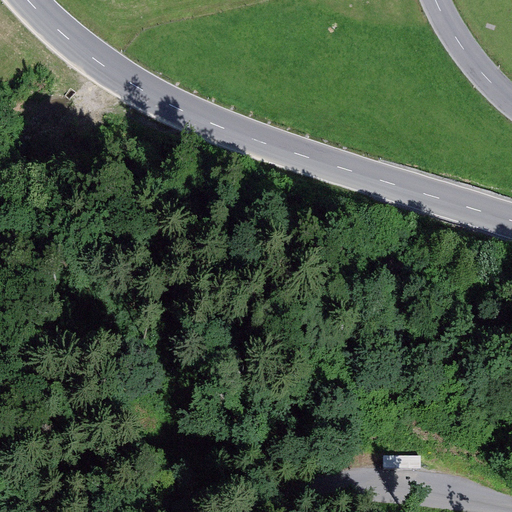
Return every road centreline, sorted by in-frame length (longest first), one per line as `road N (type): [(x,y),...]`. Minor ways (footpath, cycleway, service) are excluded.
road 1 (secondary): [(27,0),(111,73),(232,132),(511,221)]
road 2 (unclassified): [(234,511),(359,489),(511,506)]
road 3 (tertiary): [(511,101),(488,80),(436,0)]
